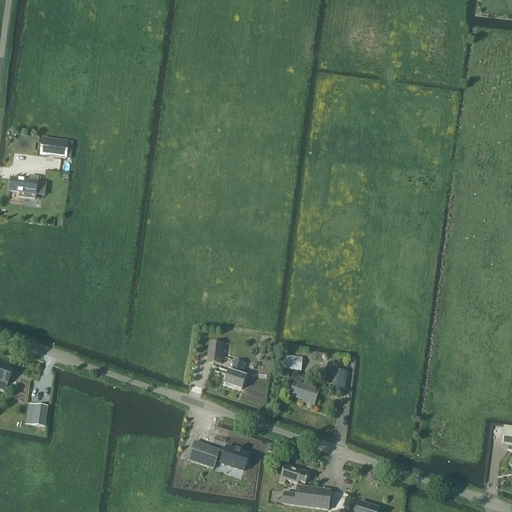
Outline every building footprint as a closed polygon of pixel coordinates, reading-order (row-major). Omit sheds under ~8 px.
[(43,139),(41,156),(67,160),(69,142),(44,139),(43,139)] [(36,200),(39,178),(30,177),(29,181),(12,179),(10,192),(20,193),(19,198),(36,200)] [(210,343),(207,363),(221,365),(224,345),(212,343),(210,343)] [(285,356),(282,378),(288,379),(290,371),(301,372),(303,358),(285,356)] [(242,376),(246,364),(235,361),(231,372),(229,372),(225,385),(242,390),(246,377),(242,376)] [(0,365),(0,389),(5,391),(13,370),(0,365)] [(345,392),(348,372),(335,371),(333,391),(345,392)] [(307,387),(308,382),(300,380),(299,384),(294,383),(290,396),(307,401),(306,404),(315,406),(320,391),(307,387)] [(34,406),(32,426),(46,428),(48,407),(34,406)] [(511,427),(504,426),(502,444),(511,445),(511,427)] [(195,442),(189,461),(214,470),(217,462),(220,453),(220,451),(195,442)] [(220,453),(217,462),(222,463),(221,465),(244,472),(250,455),(241,452),(241,451),(240,451),(240,452),(236,451),(237,450),(236,449),(236,451),(227,448),(225,454),(220,453)] [(306,485),(309,475),(284,467),(279,483),(285,485),(286,482),(298,486),(299,483),(306,485)] [(329,511),(331,492),(297,487),(296,494),(284,493),(283,506),(329,511)] [(336,508),(345,509),(346,496),(337,495),(336,508)]
